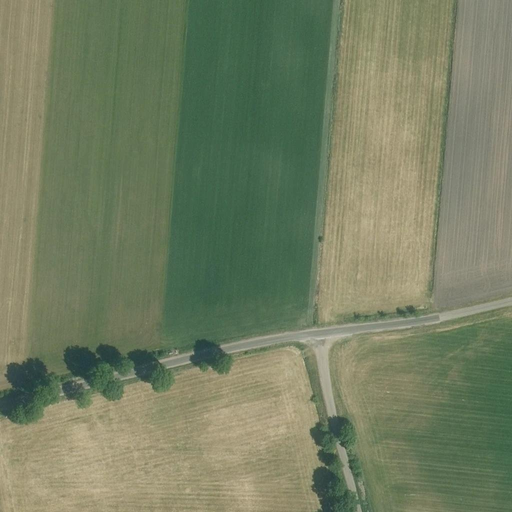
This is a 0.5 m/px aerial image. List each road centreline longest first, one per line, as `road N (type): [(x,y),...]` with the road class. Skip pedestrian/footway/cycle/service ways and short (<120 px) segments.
road 1 (unclassified): [(0,406),(258,342),(511,300)]
road 2 (track): [(314,333),(356,511)]
